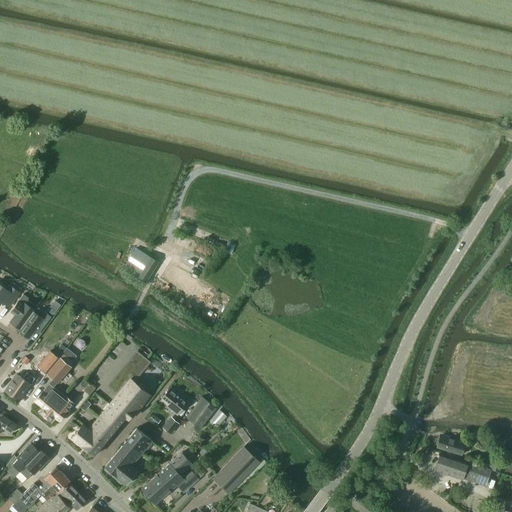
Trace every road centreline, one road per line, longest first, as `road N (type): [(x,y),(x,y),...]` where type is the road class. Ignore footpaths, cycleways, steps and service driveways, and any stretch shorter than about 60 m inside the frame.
road 1 (unknown): [(468,233),(448,220),(202,164),(190,170),(167,225)]
road 2 (tertiary): [(382,397),(418,310),(511,168)]
road 3 (unclassified): [(127,511),(0,399)]
road 4 (unclassified): [(382,397),(417,410),(407,439),(341,500)]
road 5 (tertiary): [(313,511),(382,397)]
